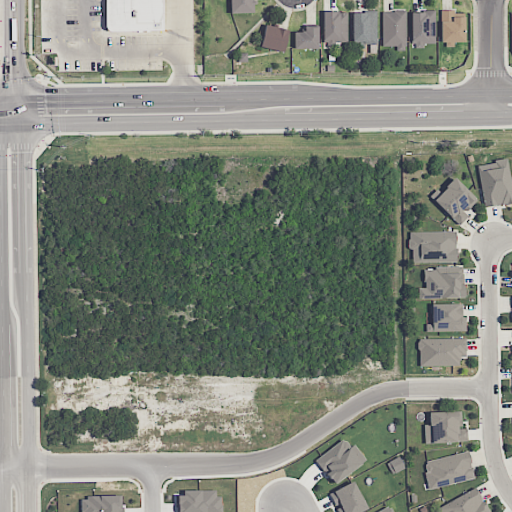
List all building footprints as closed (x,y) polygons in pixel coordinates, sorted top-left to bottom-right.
[(162,0),(163,29),(106,29),(106,0),(162,0)] [(253,0),(229,0),(230,13),(254,12),(253,0)] [(464,42),(464,17),(453,17),(453,10),(440,10),(440,42),(464,42)] [(347,11),(323,11),(323,42),(347,42),(347,11)] [(382,47),(405,47),(405,11),(382,11),(382,47)] [(435,43),(434,11),(411,11),(412,48),(423,48),(423,44),(435,43)] [(354,12),(353,45),(376,45),(376,12),(354,12)] [(283,52),(288,30),(265,24),(260,46),(283,52)] [(304,31),(294,32),(294,48),(318,48),(317,25),(304,25),(304,31)] [(477,164),(484,207),(511,202),(511,193),(507,159),(477,164)] [(431,198),(459,225),(467,216),(462,211),(475,198),(453,176),(431,198)] [(455,262),(455,231),(410,231),(410,262),(455,262)] [(464,297),(463,287),(460,287),(460,267),(424,268),(424,288),(418,288),(418,298),(464,297)] [(431,303),(432,323),(426,323),(426,331),(466,331),(465,316),(460,316),(460,303),(431,303)] [(465,338),(418,339),(419,366),(459,365),(459,357),(466,356),(465,338)] [(424,443),(467,441),(467,429),(461,429),(460,411),(428,412),(428,424),(423,424),(424,443)] [(315,461),(334,484),(365,459),(353,444),(349,447),(342,438),(315,461)] [(474,478),(467,451),(423,462),(430,489),(474,478)] [(360,511),(367,509),(352,481),(329,493),(336,507),(335,507),(337,511),(360,511)] [(488,511),(475,487),(431,511),(488,511)]
